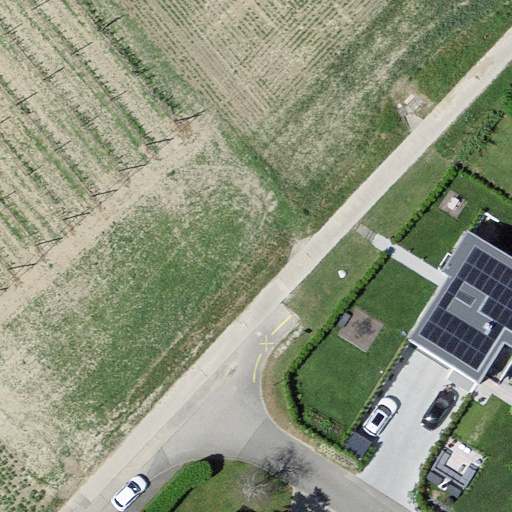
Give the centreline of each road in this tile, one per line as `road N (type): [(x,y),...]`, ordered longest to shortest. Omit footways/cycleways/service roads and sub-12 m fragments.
road 1 (residential): [(197,391),(511,50)]
road 2 (residential): [(374,511),(197,391)]
road 3 (residential): [(84,511),(197,391)]
